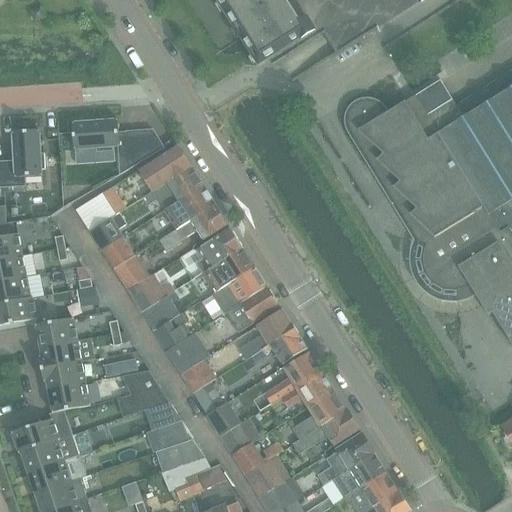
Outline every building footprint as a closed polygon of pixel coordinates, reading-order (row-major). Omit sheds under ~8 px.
[(216,0),(259,66),(269,59),(275,68),(281,64),(295,85),(425,0),(216,0)] [(348,119),(348,122),(348,126),(349,129),(350,132),(417,240),(426,246),(424,249),(423,255),(422,261),(423,268),(425,274),(428,279),(432,283),(438,287),(444,290),(450,291),(457,291),(463,289),(469,287),(469,286),(488,317),(493,314),(511,345),(511,71),(456,107),(452,101),(440,82),(416,97),(385,115),(383,112),(382,110),(379,107),(378,106),(377,105),(374,104),(370,103),(367,103),(364,103),(360,104),(357,105),(355,107),(352,110),(350,112),(349,115),(348,119)] [(118,121),(73,125),(75,151),(96,150),(97,153),(113,152),(113,149),(120,148),(120,147),(127,147),(129,170),(121,175),(122,176),(165,149),(153,131),(126,133),(119,134),(118,121)] [(15,162),(3,163),(4,189),(26,188),(25,179),(42,178),(42,171),(45,171),(44,155),(41,155),(40,132),(13,134),(15,162)] [(191,168),(178,148),(139,172),(152,193),(191,168)] [(164,212),(203,187),(191,169),(191,168),(152,193),(141,200),(146,209),(158,202),(164,212)] [(99,226),(111,218),(115,216),(126,209),(112,187),(79,208),(94,230),(99,226)] [(176,230),(215,206),(203,187),(164,212),(176,230)] [(172,233),(173,234),(159,242),(167,255),(182,245),(181,242),(196,232),(203,243),(228,226),(215,206),(215,207),(215,206),(176,230),(172,233)] [(89,233),(101,252),(123,238),(111,218),(99,226),(94,230),(89,233)] [(197,265),(203,274),(243,249),(231,230),(197,252),(203,261),(197,265)] [(18,235),(0,238),(0,261),(23,257),(18,235)] [(113,270),(134,257),(123,239),(124,239),(123,238),(101,252),(113,270)] [(230,284),(255,268),(243,249),(203,274),(215,294),(230,284)] [(23,257),(0,261),(0,283),(27,278),(23,257)] [(128,293),(150,279),(136,257),(135,258),(134,257),(113,270),(128,293)] [(223,315),(267,288),(255,268),(230,284),(215,294),(211,296),(223,315)] [(140,313),(167,296),(175,291),(170,285),(163,289),(155,276),(150,279),(128,293),(140,313)] [(27,278),(0,283),(0,305),(31,299),(27,278)] [(81,290),(77,291),(80,307),(97,304),(94,288),(93,288),(81,290)] [(238,335),(263,319),(280,308),(267,288),(223,315),(224,316),(226,315),(238,335)] [(167,296),(140,313),(153,332),(179,316),(167,296)] [(0,305),(0,327),(37,321),(33,299),(31,299),(0,305)] [(240,353),(245,361),(262,351),(294,330),(282,311),(257,327),(264,338),(240,353)] [(166,353),(192,336),(185,326),(188,324),(181,314),(179,316),(153,332),(166,353)] [(36,327),(40,349),(78,342),(73,320),(36,327)] [(283,366),(307,351),(294,330),(262,351),(245,361),(246,362),(252,358),(257,366),(268,359),(265,355),(273,350),(283,366)] [(192,336),(166,353),(180,375),(203,360),(209,356),(196,335),(192,337),(192,336)] [(40,358),(42,371),(82,364),(78,342),(40,349),(42,358),(40,358)] [(271,405),(321,374),(309,355),(285,371),(290,379),(265,395),(271,405)] [(203,360),(180,375),(193,395),(210,384),(216,380),(203,360)] [(137,362),(121,365),(123,376),(139,373),(137,362)] [(82,364),(42,371),(45,384),(47,384),(49,392),(86,385),(82,364)] [(150,373),(121,378),(130,398),(162,391),(150,373)] [(308,408),(333,392),(321,374),(271,405),(272,407),(282,400),(288,409),(303,400),(308,408)] [(207,417),(224,406),(210,384),(193,395),(207,417)] [(86,385),(49,392),(53,414),(62,413),(90,407),(86,385)] [(162,391),(130,398),(137,415),(145,412),(155,409),(167,405),(170,404),(162,391)] [(293,431),(299,441),(346,411),(335,393),(334,394),(333,392),(308,408),(314,417),(293,431)] [(155,409),(145,412),(152,433),(157,431),(181,422),(182,422),(170,404),(167,405),(155,409)] [(220,437),(240,425),(227,405),(225,407),(224,406),(207,417),(220,437)] [(299,456),(328,438),(334,448),(359,432),(346,411),(299,441),(300,442),(293,446),(299,456)] [(50,421),(12,435),(19,455),(22,455),(58,442),(60,442),(71,438),(62,413),(53,414),(48,416),(50,421)] [(233,457),(252,444),(261,438),(249,419),(240,425),(220,437),(233,457)] [(511,421),(501,428),(511,445),(511,421)] [(181,422),(157,431),(164,451),(188,443),(181,422)] [(327,460),(332,469),(319,477),(325,486),(332,482),(374,455),(362,436),(336,452),(338,454),(327,460)] [(58,442),(22,455),(29,475),(65,463),(78,458),(71,438),(60,442),(58,442)] [(194,441),(157,454),(164,474),(201,461),(194,441)] [(264,464),(252,444),(233,457),(245,476),(264,464)] [(344,500),(347,498),(385,474),(376,460),(377,460),(374,455),(332,482),(344,500)] [(260,499),(284,484),(291,479),(277,457),(265,465),(264,464),(245,476),(260,499)] [(65,463),(29,475),(36,495),(72,483),(81,480),(86,478),(79,458),(78,458),(65,463)] [(205,460),(162,474),(170,494),(177,491),(181,501),(192,496),(186,481),(197,477),(210,471),(205,460)] [(197,477),(203,492),(225,482),(219,467),(210,471),(197,477)] [(355,511),(369,511),(398,494),(385,474),(347,498),(355,511)] [(197,477),(186,481),(192,496),(203,492),(197,477)] [(72,483),(36,495),(41,511),(51,511),(78,503),(87,500),(81,480),(72,483)] [(260,499),(267,511),(283,511),(297,503),(284,484),(260,499)] [(410,511),(398,494),(369,511),(410,511)] [(78,503),(51,511),(91,511),(87,500),(78,503)] [(302,511),(297,503),(283,511),(302,511)]
